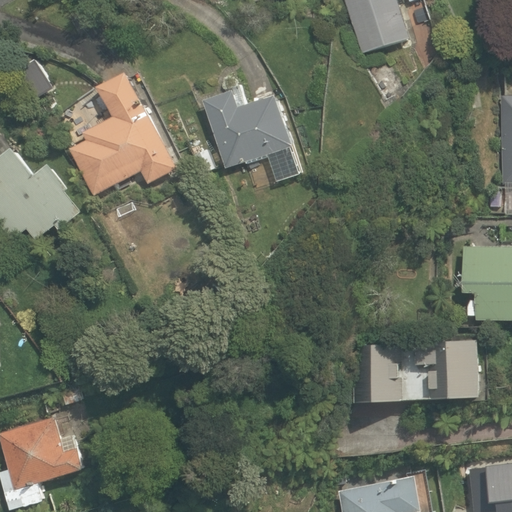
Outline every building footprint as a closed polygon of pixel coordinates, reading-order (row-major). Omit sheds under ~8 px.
[(346,0),(365,54),(412,38),(398,0),(255,0),(258,6),(276,0),(346,0)] [(73,151),(97,198),(145,174),(151,185),(181,170),(133,75),(103,90),(117,119),(86,134),(90,142),(73,151)] [(208,102),(230,169),(297,148),(281,98),(245,109),(240,92),(208,102)] [(74,109),(53,118),(58,129),(79,120),(74,109)] [(202,175),(217,170),(210,150),(195,155),(202,175)] [(31,230),(40,241),(59,227),(62,231),(85,213),(70,193),(73,191),(55,167),(40,178),(19,151),(0,165),(0,218),(17,241),(31,230)] [(480,317),(480,322),(511,322),(511,249),(467,250),(467,295),(471,295),(471,317),(480,317)] [(60,316),(46,327),(54,338),(68,328),(60,316)] [(355,348),(358,404),(485,398),(482,342),(355,348)] [(67,407),(84,401),(79,385),(62,391),(67,407)] [(2,474),(13,511),(14,511),(49,502),(44,485),(89,471),(79,436),(65,440),(59,420),(2,437),(13,471),(2,474)] [(343,492),(346,511),(437,511),(430,475),(343,492)]
